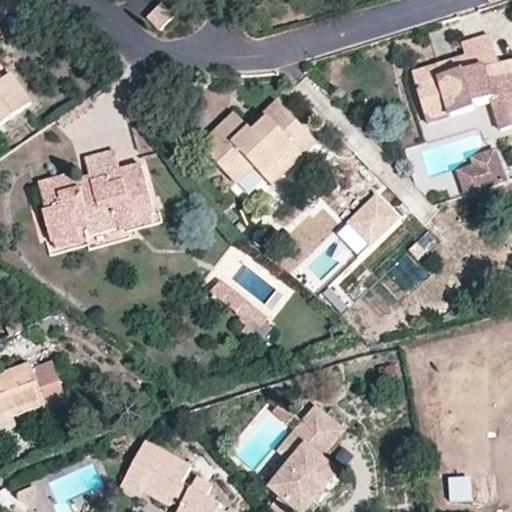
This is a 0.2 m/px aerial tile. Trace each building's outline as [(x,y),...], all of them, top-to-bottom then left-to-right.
[(161,33),(176,18),(163,5),(148,19),(161,33)] [(0,125),(33,103),(13,74),(4,80),(0,83),(0,82),(0,38),(3,36),(0,31),(0,125)] [(501,129),(511,125),(511,79),(507,62),(499,65),(489,36),(462,44),(466,55),(458,58),(462,70),(441,77),(439,71),(416,80),(429,123),(476,109),(474,104),(491,99),(501,129)] [(462,70),(458,58),(437,65),(439,71),(441,77),(462,70)] [(416,80),(439,71),(437,65),(414,72),(416,80)] [(94,105),(89,98),(55,122),(59,129),(94,105)] [(280,161),(290,170),(318,144),(276,101),(264,113),(269,117),(254,131),(249,127),(235,112),(201,146),(236,184),(254,167),(264,177),(280,161)] [(269,117),(264,113),(249,127),(254,131),(269,117)] [(120,224),(152,215),(155,214),(142,163),(121,170),(116,150),(87,159),(91,175),(98,201),(86,205),(82,190),(78,191),(75,179),(73,174),(40,183),(41,186),(49,211),(45,212),(54,242),(56,242),(105,228),(105,233),(121,229),(120,224)] [(468,194),(507,180),(497,150),(474,158),(476,165),(459,171),(468,194)] [(280,161),(264,177),(273,186),(290,170),(280,161)] [(98,201),(91,175),(75,179),(78,191),(82,190),(86,205),(98,201)] [(49,211),(41,186),(34,187),(41,213),(45,212),(49,211)] [(402,220),(381,197),(351,225),(373,248),(402,220)] [(120,224),(121,229),(122,231),(154,222),(152,215),(120,224)] [(373,248),(351,225),(340,236),(361,259),(373,248)] [(105,228),(56,242),(58,249),(93,243),(92,236),(105,233),(105,228)] [(210,292),(235,313),(246,301),(220,280),(210,292)] [(246,301),(235,313),(256,329),(267,316),(246,301)] [(0,417),(11,414),(13,418),(44,407),(46,412),(68,404),(54,363),(33,370),(31,364),(0,375),(0,417)] [(292,418),(278,407),(270,415),(285,427),(292,418)] [(290,466),(269,491),(278,499),(268,510),(270,511),(306,511),(337,476),(320,463),(343,435),(313,412),(289,439),(303,451),(290,466)] [(11,414),(0,417),(0,432),(16,427),(13,418),(11,414)] [(303,451),(289,439),(276,455),(290,466),(303,451)] [(220,511),(219,511),(222,507),(207,499),(213,489),(197,480),(192,490),(183,485),(192,469),(147,443),(125,480),(171,507),(172,504),(175,499),(184,504),(181,509),(179,511),(220,511)] [(145,491),(125,480),(122,485),(142,496),(145,491)] [(33,504),(34,481),(18,488),(18,494),(33,504)] [(184,504),(175,499),(172,504),(181,509),(184,504)]
